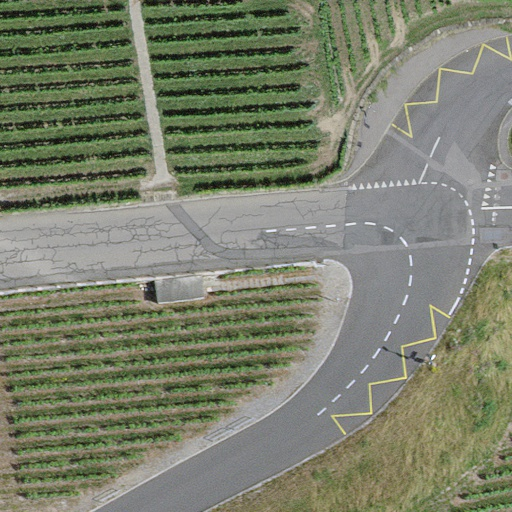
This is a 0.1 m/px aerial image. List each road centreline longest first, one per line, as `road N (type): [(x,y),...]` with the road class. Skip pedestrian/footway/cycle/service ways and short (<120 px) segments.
road 1 (unclassified): [(0,254),(418,216)]
road 2 (residential): [(418,216),(402,305),(359,374),(295,435),(155,511)]
road 3 (residential): [(511,74),(444,125),(418,216)]
